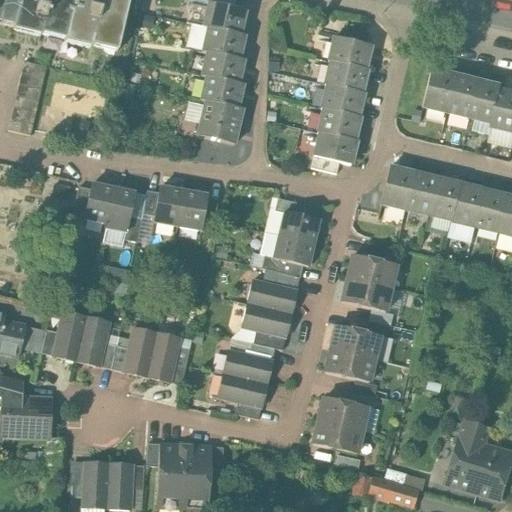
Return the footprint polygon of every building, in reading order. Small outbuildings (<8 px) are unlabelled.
[(0,0),(0,25),(13,28),(13,31),(15,31),(15,29),(39,34),(38,37),(40,37),(42,30),(46,31),(46,33),(64,37),(63,43),(65,43),(66,41),(89,46),(89,49),(91,49),(92,43),(97,44),(96,45),(115,50),(115,52),(116,53),(128,0),(0,0)] [(233,0),(195,0),(196,1),(203,3),(208,4),(231,9),(233,0)] [(231,9),(208,4),(203,3),(202,9),(207,10),(202,28),(207,29),(239,36),(245,13),(231,9)] [(239,36),(207,29),(202,53),(206,54),(206,53),(239,61),(244,38),(239,36)] [(368,34),(345,29),(342,40),(365,46),(368,34)] [(342,40),(333,39),(328,63),(330,63),(365,71),(370,47),(365,46),(342,40)] [(239,61),(206,53),(206,54),(201,77),(205,78),(206,78),(238,85),(243,62),(239,61)] [(46,68),(24,63),(21,74),(43,79),(46,68)] [(365,71),(330,63),(324,87),(326,87),(361,95),(361,94),(367,71),(365,71)] [(454,77),(430,71),(422,108),(445,114),(454,77)] [(43,79),(21,74),(18,86),(41,91),(43,79)] [(477,82),(454,77),(445,114),(469,119),(477,82)] [(238,85),(206,78),(205,78),(200,102),(205,103),(205,102),(237,109),(242,86),(238,85)] [(501,88),(477,82),(469,119),(492,125),(500,92),(501,88)] [(41,91),(18,86),(16,97),(38,102),(41,91)] [(361,95),(326,87),(321,110),(322,111),(323,110),(357,119),(358,118),(363,95),(361,94),(361,95)] [(511,94),(500,92),(492,125),(491,128),(511,133),(511,94)] [(38,102),(16,97),(13,109),(35,114),(38,102)] [(237,109),(205,102),(205,103),(197,137),(233,146),(242,111),(237,109)] [(35,114),(13,109),(10,120),(33,125),(35,114)] [(357,119),(323,110),(322,111),(317,134),(319,135),(319,134),(354,143),(354,142),(359,119),(358,118),(357,119)] [(492,125),(469,119),(466,130),(489,135),(491,128),(492,125)] [(33,125),(10,120),(8,132),(30,137),(33,125)] [(354,143),(319,134),(319,135),(313,158),(339,164),(350,167),(356,143),(354,142),(354,143)] [(488,142),(471,138),(468,152),(485,156),(488,142)] [(339,164),(313,158),(310,170),(336,176),(339,164)] [(413,174),(389,169),(380,206),(404,211),(413,174)] [(436,180),(413,174),(404,211),(427,217),(436,180)] [(460,186),(436,180),(427,217),(450,222),(451,222),(459,186),(460,186)] [(114,190),(91,186),(90,191),(83,221),(106,226),(114,190)] [(460,186),(459,186),(451,222),(450,222),(450,223),(474,229),(482,192),(460,186)] [(78,189),(70,224),(82,226),(83,221),(90,191),(78,189)] [(183,193),(159,189),(158,194),(154,218),(153,224),(176,228),(177,228),(183,193)] [(134,195),(114,190),(106,226),(105,230),(125,234),(129,218),(134,195)] [(158,194),(146,192),(142,216),(154,218),(158,194)] [(506,197),(482,192),(474,229),(497,235),(506,197)] [(206,197),(183,193),(177,228),(200,232),(201,226),(205,203),(206,197)] [(511,198),(506,197),(497,235),(511,238),(511,198)] [(274,213),(277,200),(273,199),(265,234),(278,237),(283,215),(274,213)] [(274,213),(283,215),(283,214),(313,221),(316,209),(277,200),(274,213)] [(217,205),(205,203),(201,226),(213,228),(217,205)] [(313,221),(283,214),(283,215),(278,237),(313,245),(318,222),(313,221)] [(142,221),(129,218),(125,234),(124,241),(137,244),(142,221)] [(313,245),(278,237),(278,238),(264,235),(259,256),(264,257),(273,259),(272,261),(302,268),(307,269),(313,245)] [(390,249),(367,244),(365,255),(387,260),(390,249)] [(302,268),(272,261),(273,259),(264,257),(261,270),(300,279),(302,268)] [(395,267),(352,257),(346,280),(390,291),(395,267)] [(299,280),(275,274),(272,287),(296,293),(299,280)] [(390,291),(346,280),(341,304),(370,311),(384,314),(390,291)] [(272,287),(252,282),(246,306),(291,316),(296,293),(272,287)] [(291,316),(246,306),(241,329),(256,333),(285,340),(285,339),(291,316)] [(384,314),(370,311),(367,323),(390,328),(393,316),(384,314)] [(5,315),(0,313),(0,354),(19,358),(20,350),(25,327),(4,323),(5,315)] [(85,319),(62,314),(57,334),(52,358),(75,363),(85,319)] [(109,324),(85,319),(75,363),(99,369),(99,368),(104,345),(109,324)] [(390,328),(367,323),(365,334),(379,337),(387,339),(390,328)] [(40,331),(25,327),(20,350),(35,353),(40,331)] [(365,334),(335,328),(330,351),(373,361),(379,337),(365,334)] [(156,335),(132,330),(128,350),(122,374),(146,379),(156,335)] [(45,332),(40,331),(35,353),(40,355),(45,332)] [(57,334),(45,332),(40,355),(52,358),(57,334)] [(285,340),(256,333),(252,345),(274,350),(282,352),(285,340)] [(179,340),(156,335),(146,379),(169,385),(169,384),(177,349),(179,340)] [(116,348),(104,345),(99,368),(110,371),(116,348)] [(252,345),(250,345),(248,357),(271,363),(274,350),(252,345)] [(116,348),(110,371),(122,374),(128,350),(116,348)] [(189,352),(177,349),(169,384),(181,387),(189,352)] [(373,361),(330,351),(324,375),(354,382),(368,385),(373,361)] [(248,357),(227,353),(222,376),(266,386),(271,363),(248,357)] [(23,383),(1,377),(0,376),(0,399),(2,400),(3,399),(22,400),(23,383)] [(266,386),(222,376),(216,399),(237,404),(260,410),(261,410),(266,386)] [(368,385),(354,382),(351,393),(374,398),(376,387),(368,385)] [(374,399),(351,394),(349,405),(366,409),(371,410),(374,399)] [(22,400),(3,399),(2,400),(2,422),(14,422),(13,438),(47,439),(49,401),(22,400)] [(349,405),(323,399),(317,423),(361,433),(366,409),(349,405)] [(260,410),(237,404),(234,416),(257,421),(260,410)] [(361,433),(317,423),(312,446),(355,456),(361,433)] [(488,432),(463,424),(458,440),(483,448),(488,432)] [(511,456),(483,448),(458,440),(444,485),(500,502),(511,463),(511,456)] [(159,446),(147,445),(146,462),(146,468),(158,469),(159,446)] [(191,447),(179,447),(159,446),(158,469),(156,510),(157,510),(201,511),(207,511),(210,472),(211,448),(209,448),(209,449),(191,448),(191,447)] [(223,449),(211,448),(210,472),(222,472),(223,449)] [(359,462),(337,456),(334,468),(357,473),(359,462)] [(108,465),(84,464),(81,510),(105,511),(108,465)] [(132,467),(108,465),(105,511),(126,511),(129,511),(131,491),(132,467)] [(144,468),(132,467),(131,491),(143,492),(144,468)] [(372,479),(356,474),(353,495),(369,497),(372,479)] [(411,479),(394,474),(392,483),(409,488),(411,479)] [(392,484),(372,479),(369,497),(388,502),(388,500),(387,500),(392,484)] [(416,492),(392,484),(387,500),(388,500),(412,507),(416,492)]
